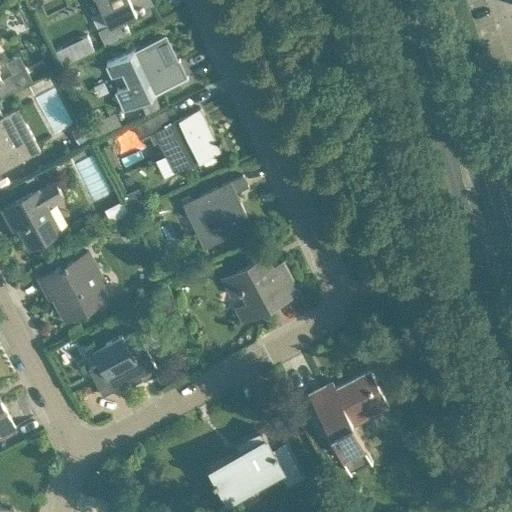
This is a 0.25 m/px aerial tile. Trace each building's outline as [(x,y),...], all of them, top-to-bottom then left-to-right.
[(98,0),(110,24),(140,9),(151,4),(152,4),(150,0),(98,0)] [(151,4),(140,9),(144,16),(154,11),(151,4)] [(32,24),(35,10),(21,7),(18,21),(32,24)] [(87,34),(56,49),(63,63),(94,48),(87,34)] [(138,47),(107,62),(113,73),(114,73),(121,86),(118,88),(126,105),(120,108),(120,109),(188,77),(179,58),(176,60),(165,36),(139,49),(138,47)] [(38,77),(43,88),(65,78),(60,66),(38,77)] [(61,127),(84,117),(68,79),(44,89),(61,127)] [(154,95),(141,101),(146,112),(159,106),(154,95)] [(200,107),(179,117),(173,105),(135,123),(141,136),(149,132),(153,141),(159,138),(175,171),(220,150),(218,146),(223,143),(221,139),(216,141),(200,107)] [(0,171),(39,150),(17,108),(4,115),(0,108),(0,171)] [(90,132),(100,129),(94,112),(84,116),(90,132)] [(243,174),(184,202),(204,246),(251,224),(240,202),(237,204),(232,194),(249,186),(243,174)] [(39,189),(38,188),(2,207),(9,219),(14,216),(30,246),(60,230),(47,204),(62,196),(54,181),(39,189)] [(134,191),(116,200),(122,210),(140,201),(134,191)] [(65,317),(105,297),(91,270),(98,267),(89,251),(39,277),(46,289),(52,286),(57,294),(55,295),(65,317)] [(266,253),(223,277),(232,294),(242,288),(249,300),(238,306),(245,319),(271,305),(270,303),(281,297),(283,299),(299,290),(283,261),(273,266),(266,253)] [(154,293),(146,297),(155,314),(163,310),(154,293)] [(156,366),(137,330),(124,337),(123,334),(93,349),(100,362),(89,368),(103,394),(156,366)] [(309,393),(351,473),(373,461),(353,423),(389,403),(371,369),(336,387),(338,392),(329,396),(323,385),(309,393)] [(0,434),(15,426),(1,398),(0,398),(0,434)] [(261,428),(245,436),(249,443),(208,465),(214,477),(212,478),(215,482),(217,481),(226,499),(283,469),(291,484),(305,476),(287,440),(272,448),(261,428)]
